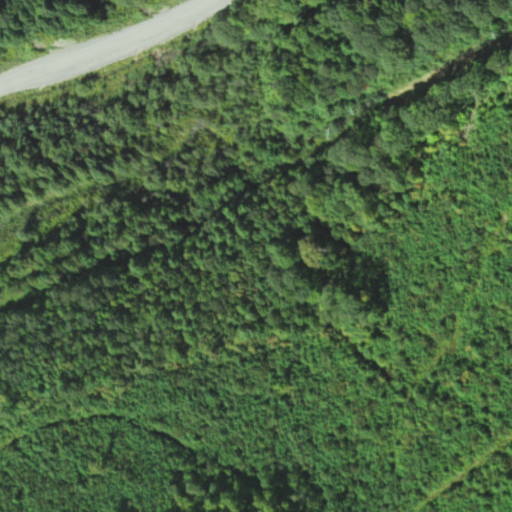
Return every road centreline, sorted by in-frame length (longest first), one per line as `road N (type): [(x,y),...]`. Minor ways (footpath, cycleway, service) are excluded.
road 1 (residential): [(0,119),(292,0)]
road 2 (track): [(511,416),(456,462),(387,483),(330,483),(260,468),(230,472)]
